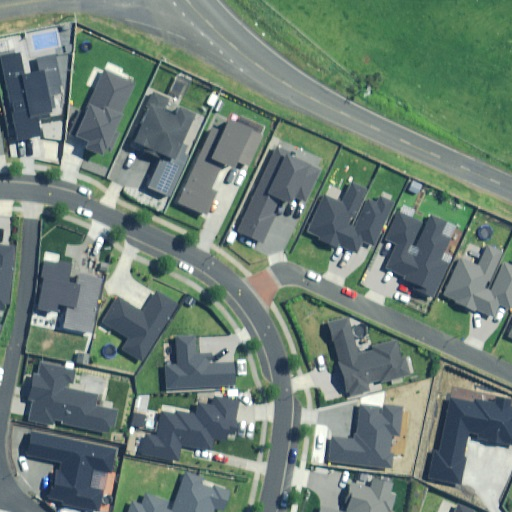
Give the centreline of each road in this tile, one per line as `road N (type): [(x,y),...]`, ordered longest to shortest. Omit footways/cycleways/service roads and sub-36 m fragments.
road 1 (tertiary): [(511,190),(289,85),(187,0)]
road 2 (residential): [(243,292),(299,275),(511,375)]
road 3 (residential): [(0,435),(34,192)]
road 4 (residential): [(243,292),(204,258),(77,202),(34,192)]
road 5 (residential): [(265,511),(283,384),(277,354),(243,292)]
